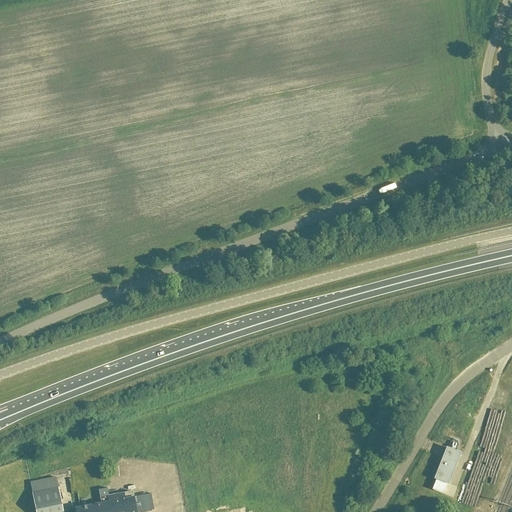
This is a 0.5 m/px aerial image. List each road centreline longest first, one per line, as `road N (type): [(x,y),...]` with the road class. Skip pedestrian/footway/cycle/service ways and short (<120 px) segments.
road 1 (unclassified): [(0,342),(499,147)]
road 2 (unclassified): [(0,377),(242,301),(511,232)]
road 3 (trunk): [(29,408),(229,335),(511,258)]
road 4 (unclassified): [(374,511),(450,393),(511,344)]
road 5 (unclassified): [(499,147),(484,79),(507,0)]
